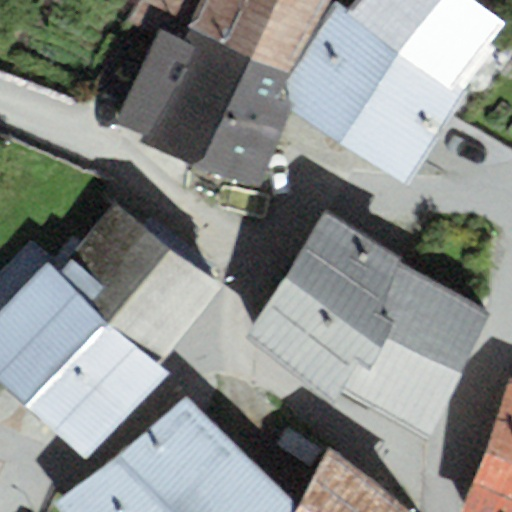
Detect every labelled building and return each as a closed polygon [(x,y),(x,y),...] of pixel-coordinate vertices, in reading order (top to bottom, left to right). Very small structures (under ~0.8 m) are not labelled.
[(318,0),(201,0),(185,30),(286,71),(318,0)] [(506,22),(474,0),(348,0),(283,96),(303,107),(402,167),(506,22)] [(286,71),(185,30),(157,26),(109,117),(263,170),(303,107),(283,96),(286,71)] [(111,191),(0,316),(0,378),(80,449),(222,288),(111,191)] [(327,205),(245,330),(408,436),(490,311),(327,205)] [(511,511),(511,376),(455,511),(511,511)] [(180,389),(57,503),(65,511),(287,511),(291,509),(180,389)] [(395,511),(341,463),(296,511),(395,511)]
